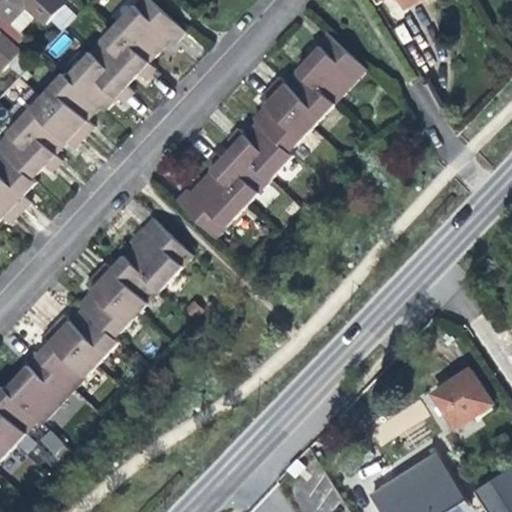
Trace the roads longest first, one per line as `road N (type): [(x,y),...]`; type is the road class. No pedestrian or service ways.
road 1 (secondary): [(511,175),(192,511)]
road 2 (residential): [(0,312),(293,0)]
road 3 (unknown): [(440,250),(511,358)]
